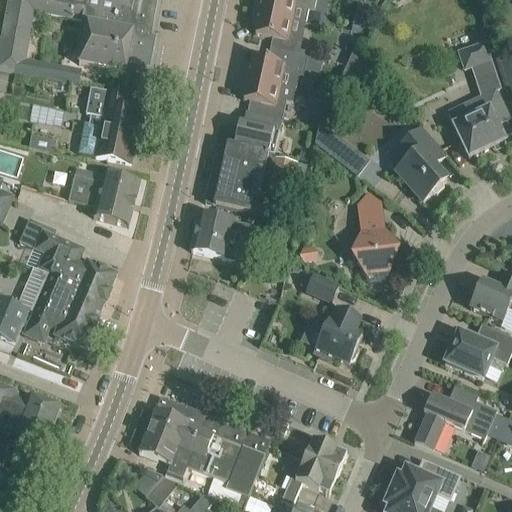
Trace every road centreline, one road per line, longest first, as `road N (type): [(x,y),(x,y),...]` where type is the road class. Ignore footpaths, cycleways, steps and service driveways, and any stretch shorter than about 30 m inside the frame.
road 1 (tertiary): [(146,320),(215,0)]
road 2 (residential): [(386,429),(146,320)]
road 3 (residential): [(511,203),(468,243),(386,429)]
road 4 (unknown): [(386,429),(511,492)]
